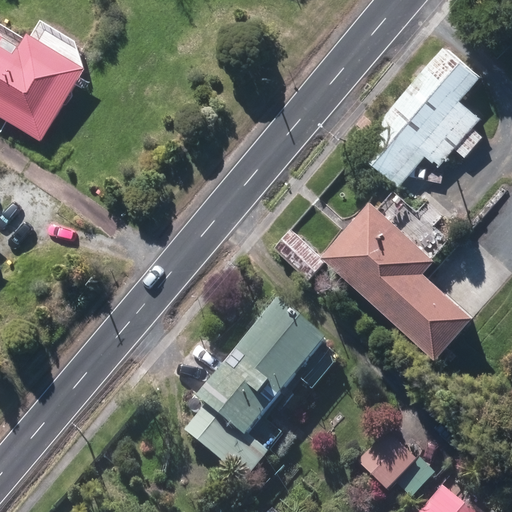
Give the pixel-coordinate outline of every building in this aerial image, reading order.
[(511,0),(502,0),(495,8),(511,25),(511,0)] [(0,116),(44,143),(89,71),(33,35),(24,50),(0,34),(0,116)] [(358,154),(400,190),(427,158),(441,169),(456,151),(466,159),(483,139),(475,131),(483,121),(463,104),(483,81),(447,49),(358,154)] [(324,258),(440,363),(479,321),(428,276),(439,264),(372,204),(324,258)] [(277,250),(311,282),(328,263),(293,231),(277,250)] [(184,429),(244,481),(268,452),(246,434),(326,337),(279,297),(196,396),(204,403),(184,429)] [(354,460),(387,490),(416,459),(384,429),(354,460)] [(492,511),(493,511),(492,511),(474,511),(441,484),(417,511),(492,511)]
